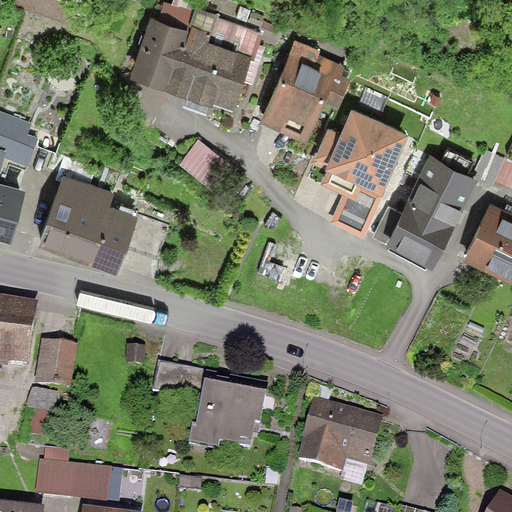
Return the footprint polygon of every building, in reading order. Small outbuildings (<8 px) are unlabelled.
[(79,0),(51,0),(50,4),(75,13),(79,0)] [(184,14),(149,2),(128,61),(161,73),(179,79),(176,88),(203,97),(207,85),(230,93),(248,43),(206,28),(209,18),(185,10),(184,14)] [(335,51),(286,31),(254,107),(302,126),(318,89),(332,95),(344,66),(331,61),(335,51)] [(343,122),(327,114),(313,146),(377,174),(399,123),(351,102),(343,122)] [(34,116),(0,103),(0,142),(1,141),(31,151),(38,131),(30,128),(34,116)] [(229,155),(196,127),(177,150),(210,178),(229,155)] [(475,164),(430,141),(407,186),(399,182),(378,222),(430,249),(475,164)] [(511,156),(503,152),(491,174),(511,184),(511,156)] [(0,159),(0,224),(11,227),(29,168),(0,159)] [(117,172),(93,163),(87,180),(111,188),(117,172)] [(87,180),(60,170),(37,233),(118,262),(140,199),(111,188),(87,180)] [(511,204),(486,191),(460,242),(511,268),(511,204)] [(0,286),(0,344),(34,351),(45,295),(0,286)] [(80,333),(48,327),(39,374),(71,380),(80,333)] [(151,336),(132,332),(128,357),(146,360),(151,336)] [(207,361),(161,352),(155,383),(199,392),(207,361)] [(207,361),(199,392),(187,434),(224,444),(227,433),(255,441),(273,372),(208,355),(207,361)] [(57,386),(33,382),(26,424),(50,428),(57,386)] [(387,414),(319,392),(299,452),(344,467),(349,452),(372,460),(387,414)] [(113,463),(39,454),(35,489),(86,495),(109,497),(113,463)] [(511,511),(511,483),(502,479),(486,511),(511,511)] [(43,511),(45,497),(0,491),(0,511),(43,511)] [(109,497),(86,495),(83,511),(146,511),(147,501),(109,497)] [(444,511),(445,511),(401,499),(397,511),(444,511)]
